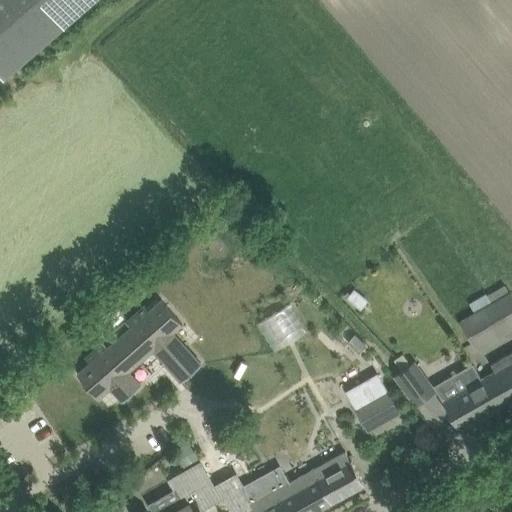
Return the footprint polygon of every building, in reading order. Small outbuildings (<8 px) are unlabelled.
[(0,0),(0,71),(5,76),(90,0),(0,0)] [(469,301),(476,313),(462,321),(477,347),(511,326),(511,293),(511,292),(510,293),(505,284),(488,293),(486,291),(469,301)] [(352,286),(344,295),(361,309),(369,299),(352,286)] [(257,323),(276,351),(309,329),(290,301),(257,323)] [(87,369),(75,379),(96,403),(108,393),(120,406),(138,391),(126,377),(153,354),(181,386),(199,370),(171,338),(180,330),(159,306),(147,316),(143,312),(125,327),(129,332),(105,353),(101,349),(83,364),(87,369)] [(496,370),(482,378),(499,408),(511,400),(511,351),(492,363),(496,370)] [(414,362),(396,374),(416,403),(434,390),(414,362)] [(381,374),(348,391),(356,405),(368,429),(401,411),(388,388),(381,374)] [(463,429),(499,408),(482,378),(445,399),(463,429)] [(282,464),(243,486),(252,502),(245,506),(248,511),(313,511),(363,484),(365,483),(347,451),(345,452),(291,482),(282,464)] [(178,490),(151,506),(154,511),(204,511),(203,508),(197,499),(201,497),(216,488),(200,460),(185,468),(187,473),(173,481),(176,487),(178,490)]
